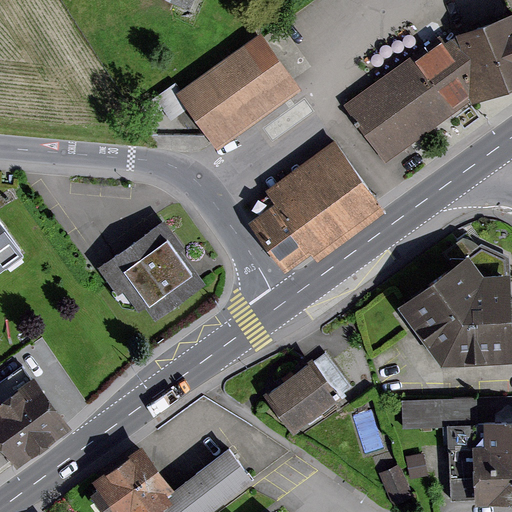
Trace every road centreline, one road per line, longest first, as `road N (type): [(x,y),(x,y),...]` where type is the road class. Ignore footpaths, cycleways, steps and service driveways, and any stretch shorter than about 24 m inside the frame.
road 1 (secondary): [(0,509),(284,302)]
road 2 (residential): [(0,145),(134,157),(181,170),(224,214),(284,302)]
road 3 (secondary): [(284,302),(511,137)]
